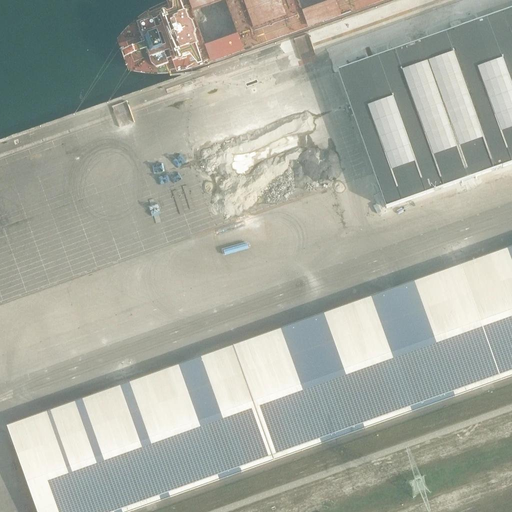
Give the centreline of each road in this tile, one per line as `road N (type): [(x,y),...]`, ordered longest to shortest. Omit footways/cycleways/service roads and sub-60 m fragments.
road 1 (unknown): [(511,220),(0,408)]
road 2 (unknown): [(0,191),(232,107),(511,20)]
